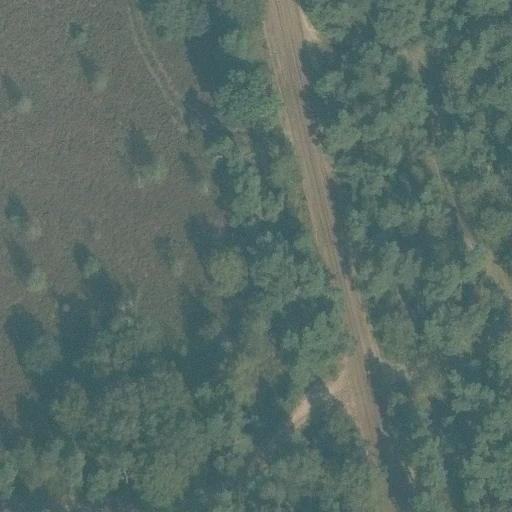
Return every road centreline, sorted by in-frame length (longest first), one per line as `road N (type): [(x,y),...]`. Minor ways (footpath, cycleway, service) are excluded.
road 1 (track): [(394,511),(278,0)]
road 2 (track): [(146,511),(301,446),(370,405)]
